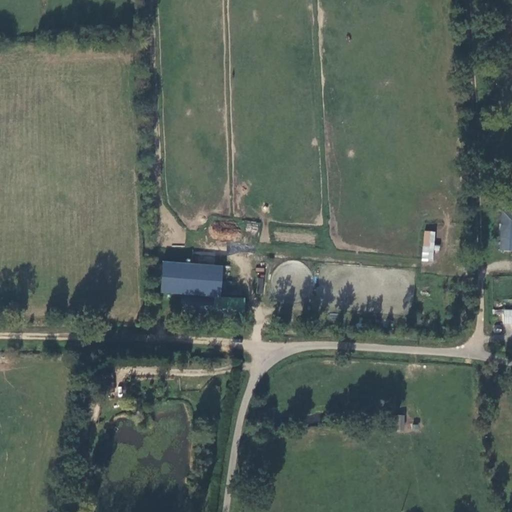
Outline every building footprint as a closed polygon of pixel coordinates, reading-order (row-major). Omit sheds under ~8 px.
[(511,207),(500,207),(499,249),(511,249),(511,207)] [(429,230),(423,229),(420,247),(429,246),(429,230)] [(183,266),(153,264),(151,293),(180,295),(183,266)] [(263,294),(264,278),(257,278),(256,293),(263,294)] [(212,299),(181,297),(180,312),(212,314),(212,299)] [(511,310),(503,310),(503,325),(511,325),(511,310)] [(404,415),(393,415),(393,430),(404,430),(404,415)]
